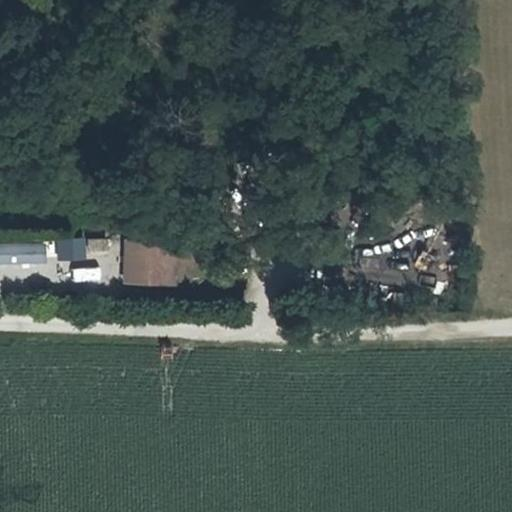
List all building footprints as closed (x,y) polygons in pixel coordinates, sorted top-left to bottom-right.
[(53,238),(54,259),(84,258),(84,236),(53,238)] [(86,237),(86,247),(104,247),(104,237),(86,237)] [(123,237),(123,278),(139,278),(138,237),(123,237)] [(138,237),(139,278),(172,278),(172,273),(172,253),(187,253),(187,237),(138,237)] [(0,263),(43,261),(42,239),(0,241),(0,263)] [(0,290),(14,290),(14,278),(0,277),(0,290)]
